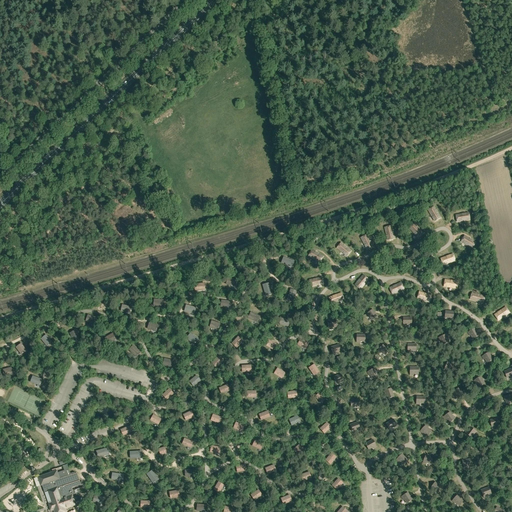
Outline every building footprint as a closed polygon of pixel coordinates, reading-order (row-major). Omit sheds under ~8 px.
[(440,218),(434,207),(428,210),(434,221),(440,218)] [(468,213),(456,215),(457,222),(470,219),(468,213)] [(423,233),(414,223),(409,228),(418,237),(423,233)] [(394,238),(391,226),(385,228),(388,240),(394,238)] [(373,246),(367,235),(361,238),(367,249),(373,246)] [(475,242),(464,236),(461,242),(472,248),(475,242)] [(351,251),(341,243),(337,248),(347,256),(351,251)] [(323,256),(312,250),(308,256),(320,262),(323,256)] [(453,254),(441,259),(443,265),(455,260),(453,254)] [(294,261),(284,257),(281,263),(292,267),(294,261)] [(363,275),(355,285),(360,289),(368,279),(363,275)] [(322,277),(309,280),(311,287),(323,284),(322,277)] [(237,280),(227,278),(226,284),(236,286),(237,280)] [(458,282),(445,280),(444,286),(457,288),(458,282)] [(401,282),(389,288),(392,294),(404,289),(401,282)] [(272,294),(269,283),(263,285),(266,296),(272,294)] [(287,300),(293,302),(297,291),(291,289),(287,300)] [(431,296),(419,292),(417,298),(429,302),(431,296)] [(341,293),(329,297),(332,304),(344,299),(341,293)] [(472,293),(470,299),(483,303),(485,296),(472,293)] [(131,313),(132,307),(122,305),(121,311),(131,313)] [(196,308),(186,305),(184,311),(194,314),(196,308)] [(494,315),(498,320),(509,313),(506,307),(494,315)] [(369,316),(372,320),(377,316),(372,309),(366,314),(368,317),(369,316)] [(445,311),(445,318),(450,318),(449,319),(453,320),(454,312),(445,311)] [(251,312),(248,318),(257,322),(260,317),(251,312)] [(96,318),(88,315),(86,321),(94,324),(96,318)] [(327,321),(329,328),(333,326),(334,328),(337,327),(335,319),(327,321)] [(210,327),(218,330),(220,324),(212,321),(210,327)] [(158,325),(149,323),(148,329),(156,331),(158,325)] [(470,335),(473,339),(479,336),(474,328),(468,332),(469,335),(470,335)] [(70,333),(74,341),(80,338),(76,330),(70,333)] [(190,333),(186,338),(194,345),(198,339),(190,333)] [(108,344),(116,339),(113,334),(105,338),(108,344)] [(441,340),(443,345),(449,342),(445,334),(438,338),(440,341),(441,340)] [(46,335),(41,339),(47,347),(52,343),(46,335)] [(238,337),(232,343),(237,348),(243,341),(238,337)] [(300,339),(298,345),(305,349),(308,343),(300,339)] [(269,340),(266,345),(274,350),(277,344),(269,340)] [(26,351),(21,344),(16,347),(21,354),(26,351)] [(331,347),(332,353),(337,352),(337,353),(341,352),(339,345),(331,347)] [(381,352),(385,355),(389,350),(383,345),(378,351),(380,353),(381,352)] [(133,346),(129,351),(136,357),(141,352),(133,346)] [(485,359),(487,363),(493,360),(488,352),(482,356),(484,359),(485,359)] [(218,357),(212,363),(216,367),(222,361),(218,357)] [(165,359),(163,365),(173,367),(174,361),(165,359)] [(448,370),(452,372),(455,366),(447,362),(444,370),(447,371),(448,370)] [(314,364),(309,368),(314,375),(319,371),(314,364)] [(13,374),(11,368),(3,370),(4,376),(13,374)] [(278,368),(274,373),(282,378),(285,373),(278,368)] [(370,375),(372,379),(378,376),(374,368),(367,372),(369,375),(370,375)] [(333,377),(335,383),(340,382),(340,383),(344,382),(341,374),(333,377)] [(42,380),(33,376),(30,382),(40,386),(42,380)] [(196,376),(190,381),(194,386),(200,381),(196,376)] [(477,383),(479,387),(485,384),(480,376),(474,380),(476,383),(477,383)] [(228,385),(219,388),(222,394),(230,391),(228,385)] [(455,395),(458,399),(463,395),(458,388),(452,393),(454,396),(455,395)] [(169,389),(163,395),(167,400),(174,394),(169,389)] [(386,394),(388,399),(394,397),(391,389),(384,391),(385,395),(386,394)] [(320,392),(315,397),(322,403),(326,398),(320,392)] [(505,400),(506,405),(511,403),(511,399),(511,395),(503,397),(504,400),(505,400)] [(350,401),(352,408),(356,406),(357,407),(360,406),(358,399),(350,401)] [(191,411),(183,414),(186,420),(194,417),(191,411)] [(267,411),(259,414),(261,420),(270,417),(267,411)] [(446,419),(449,423),(455,419),(450,412),(443,417),(445,420),(446,419)] [(213,414),(211,420),(219,423),(221,417),(213,414)] [(154,415),(150,421),(158,425),(161,419),(154,415)] [(297,416),(289,419),(292,425),(300,421),(297,416)] [(490,420),(491,427),(496,425),(496,427),(500,426),(498,418),(490,420)] [(386,424),(389,429),(394,427),(394,428),(397,426),(393,419),(386,424)] [(233,428),(242,431),(244,425),(236,422),(233,428)] [(327,422),(320,428),(325,433),(331,427),(327,422)] [(350,425),(352,431),(357,429),(357,431),(360,429),(358,422),(350,425)] [(131,425),(121,430),(123,436),(134,431),(131,425)] [(423,433),(427,436),(431,431),(425,425),(420,431),(423,434),(423,433)] [(465,434),(471,438),(474,434),(477,432),(470,427),(465,434)] [(185,438),(182,444),(190,447),(193,441),(185,438)] [(255,440),(252,446),(260,450),(263,444),(255,440)] [(365,444),(368,450),(373,447),(373,448),(376,446),(373,440),(365,444)] [(300,444),(293,449),(298,454),(304,449),(300,444)] [(167,446),(159,449),(161,455),(169,452),(167,446)] [(107,448),(96,451),(98,457),(109,454),(107,448)] [(331,453),(326,460),(331,464),(336,457),(331,453)] [(399,461),(403,465),(408,460),(402,454),(396,460),(399,462),(399,461)] [(426,463),(431,464),(433,458),(425,455),(423,463),(426,464),(426,463)] [(462,460),(463,467),(468,466),(468,467),(472,467),(470,459),(462,460)] [(274,465),(266,468),(268,474),(276,470),(274,465)] [(76,504),(76,503),(80,501),(82,497),(79,489),(73,491),(72,488),(81,485),(77,473),(75,474),(75,472),(70,474),(69,469),(57,473),(56,471),(38,477),(41,486),(43,485),(51,510),(54,509),(54,511),(64,511),(66,511),(65,508),(76,504)] [(159,480),(152,470),(147,474),(153,483),(159,480)] [(309,472),(301,475),(303,481),(311,478),(309,472)] [(338,479),(332,485),(337,489),(343,483),(338,479)] [(218,482),(214,489),(220,492),(224,485),(218,482)] [(434,490),(438,492),(442,487),(435,482),(430,488),(433,490),(434,490)] [(487,495),(491,493),(489,487),(481,490),(484,497),(487,496),(487,495)] [(262,495),(258,490),(251,495),(255,500),(262,495)] [(404,499),(407,503),(412,500),(408,493),(401,497),(403,500),(404,499)] [(95,495),(93,502),(102,504),(103,498),(95,495)] [(289,495),(281,498),(284,504),(292,501),(289,495)] [(455,502),(459,506),(463,501),(457,495),(452,501),(455,503),(455,502)]
